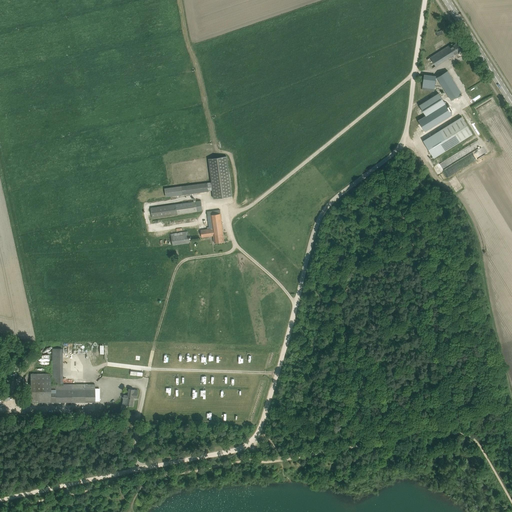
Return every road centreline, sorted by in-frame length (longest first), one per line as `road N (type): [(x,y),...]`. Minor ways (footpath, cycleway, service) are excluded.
road 1 (track): [(0,499),(240,449),(254,437),(316,230),(327,207),(396,150),(414,72)]
road 2 (unclassified): [(425,0),(414,72),(238,212),(233,250),(177,267),(137,414),(140,469)]
road 3 (primary): [(511,102),(447,0)]
